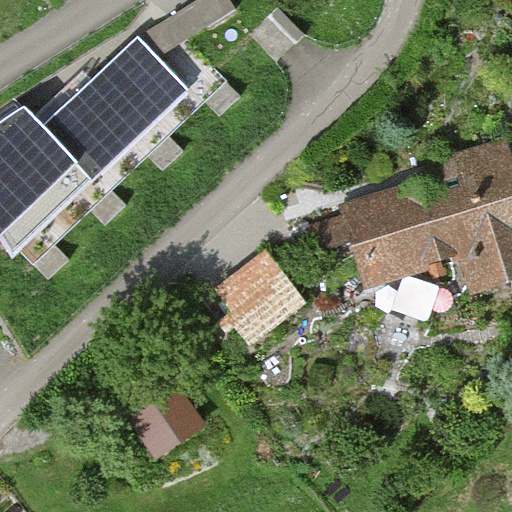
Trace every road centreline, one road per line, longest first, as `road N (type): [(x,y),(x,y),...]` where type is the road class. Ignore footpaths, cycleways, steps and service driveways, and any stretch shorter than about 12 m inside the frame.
road 1 (residential): [(406,0),(375,61),(304,135),(0,420)]
road 2 (residential): [(111,0),(0,69)]
